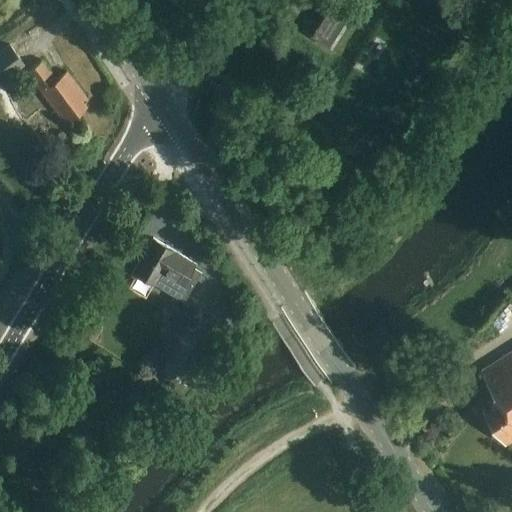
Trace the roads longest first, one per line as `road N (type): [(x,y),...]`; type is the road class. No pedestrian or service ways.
road 1 (tertiary): [(431,511),(157,101)]
road 2 (tertiary): [(0,367),(157,101)]
road 3 (track): [(363,404),(267,459),(206,511)]
road 4 (tertiary): [(157,101),(253,0)]
road 5 (tertiary): [(157,101),(89,0)]
